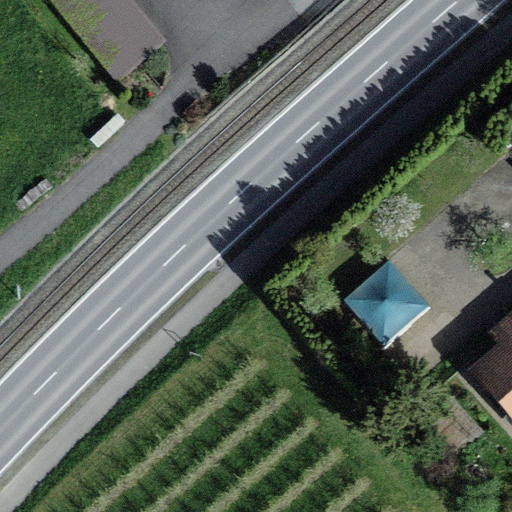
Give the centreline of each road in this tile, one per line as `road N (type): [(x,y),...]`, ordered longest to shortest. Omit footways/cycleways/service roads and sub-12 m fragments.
road 1 (secondary): [(0,427),(82,341),(457,0)]
road 2 (residential): [(410,392),(511,296)]
